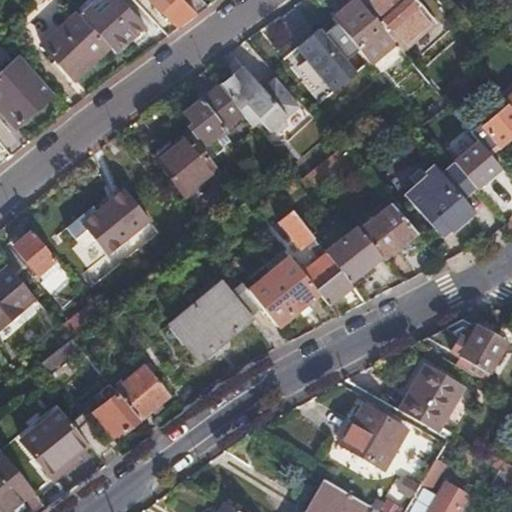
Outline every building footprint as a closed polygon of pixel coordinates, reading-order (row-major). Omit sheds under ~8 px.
[(110,46),(116,52),(144,26),(119,0),(94,0),(94,1),(80,13),(110,46)] [(185,23),(197,14),(183,0),(151,0),(178,28),(185,23)] [(360,0),(352,0),(333,18),(337,23),(360,50),(371,63),(395,41),(361,1),(360,0)] [(362,0),(361,1),(395,41),(402,50),(435,21),(415,0),(362,0)] [(110,46),(80,13),(77,10),(41,43),(74,79),(110,46)] [(360,50),(337,23),(324,34),(320,28),(295,49),(331,93),(358,73),(347,61),(360,50)] [(0,106),(16,126),(53,93),(20,56),(0,74),(0,106)] [(244,67),(219,87),(241,114),(244,117),(251,126),(260,118),(269,130),(270,130),(278,131),(289,122),(290,114),(297,107),(274,80),(263,90),(244,67)] [(241,114),(219,87),(183,115),(192,126),(188,128),(212,159),(224,150),(223,147),(230,142),(223,132),(244,117),(241,114)] [(477,139),(482,144),(486,140),(491,136),(501,147),(511,137),(511,107),(505,100),(470,131),(477,139)] [(139,119),(138,120),(157,143),(181,124),(162,102),(139,119)] [(458,155),(474,140),(466,131),(450,145),(458,155)] [(218,172),(187,133),(154,159),(186,197),(218,172)] [(453,161),(476,188),(500,166),(482,144),(477,139),(453,161)] [(312,174),(299,185),(308,196),(323,184),(351,161),(341,150),(312,174)] [(463,198),(476,188),(453,161),(440,173),(432,164),(423,172),(425,174),(403,194),(436,231),(444,224),(450,231),(452,233),(475,212),(463,198)] [(307,168),(294,179),(299,185),(312,174),(307,168)] [(294,179),(276,193),(291,212),(312,237),(319,232),(302,210),(312,202),(308,196),(299,185),(294,179)] [(256,192),(265,202),(276,193),(267,183),(256,192)] [(151,222),(125,191),(81,225),(107,256),(151,222)] [(244,203),(252,212),(265,202),(256,192),(243,202),(244,203)] [(382,258),(416,232),(391,205),(359,228),(361,230),(359,232),(380,257),(382,258)] [(307,244),(319,259),(301,273),(317,293),(327,306),(351,286),(348,283),(325,255),(312,237),(291,212),(279,223),(300,249),(307,244)] [(442,238),(450,231),(444,224),(436,231),(442,238)] [(325,255),(348,283),(380,257),(359,232),(361,230),(359,228),(325,255)] [(54,260),(30,232),(14,245),(38,274),(54,260)] [(8,246),(0,252),(0,256),(6,264),(17,277),(27,268),(8,246)] [(260,308),(277,327),(317,293),(301,273),(288,257),(267,274),(247,291),(260,308)] [(54,260),(38,274),(41,278),(44,281),(60,267),(54,260)] [(17,277),(6,264),(0,269),(0,325),(34,296),(17,277)] [(60,267),(44,281),(55,295),(72,281),(60,267)] [(247,291),(241,284),(228,295),(219,285),(170,326),(198,360),(248,320),(247,319),(260,308),(247,291)] [(61,329),(71,340),(100,315),(91,304),(61,329)] [(467,342),(442,327),(425,337),(486,371),(503,342),(476,327),(467,342)] [(71,340),(40,365),(47,373),(78,348),(71,340)] [(394,409),(438,435),(463,386),(421,363),(394,409)] [(114,392),(139,421),(154,408),(169,396),(144,367),(114,392)] [(129,429),(139,421),(114,392),(109,385),(98,394),(106,403),(93,415),(112,438),(127,425),(129,429)] [(403,429),(362,406),(352,423),(356,424),(343,446),(381,467),(403,429)] [(80,436),(61,414),(24,446),(53,480),(69,466),(64,462),(86,443),(80,436)] [(86,443),(94,453),(106,443),(91,426),(86,431),(80,436),(86,443)] [(0,511),(5,511),(35,487),(0,447),(0,511)] [(402,511),(457,511),(466,496),(444,483),(437,496),(429,492),(444,466),(433,460),(402,511)] [(399,476),(389,499),(406,506),(415,482),(399,476)] [(307,511),(360,511),(365,505),(326,482),(307,511)] [(242,511),(226,502),(219,511),(242,511)]
